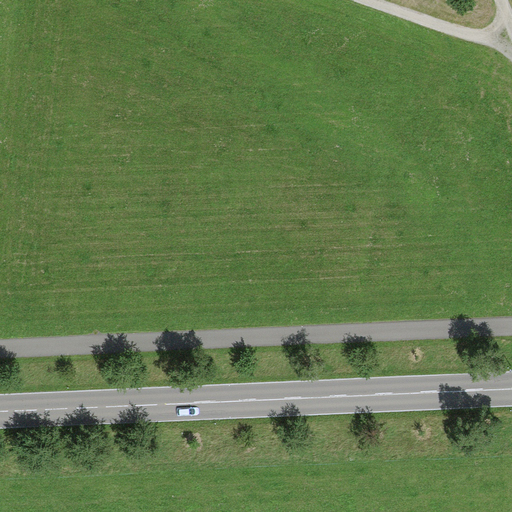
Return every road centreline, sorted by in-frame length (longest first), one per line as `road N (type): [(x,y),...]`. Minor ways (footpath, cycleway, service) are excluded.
road 1 (secondary): [(511,386),(0,411)]
road 2 (track): [(0,347),(511,328)]
road 3 (track): [(370,0),(511,46)]
